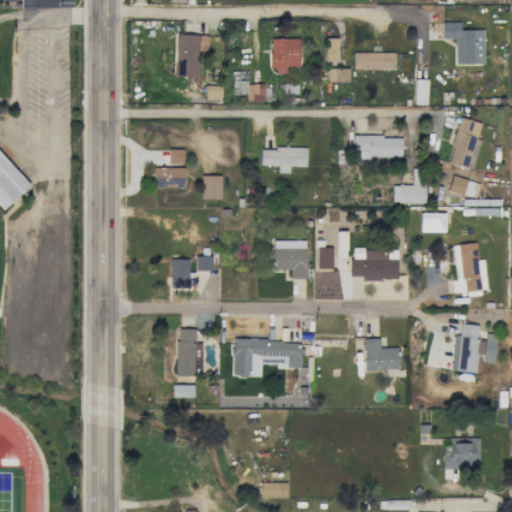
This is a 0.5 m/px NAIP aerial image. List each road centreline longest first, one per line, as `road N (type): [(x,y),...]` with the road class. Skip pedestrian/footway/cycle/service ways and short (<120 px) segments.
road 1 (secondary): [(109,0),(100,511)]
road 2 (residential): [(109,12),(408,15)]
road 3 (residential): [(406,310),(109,308)]
